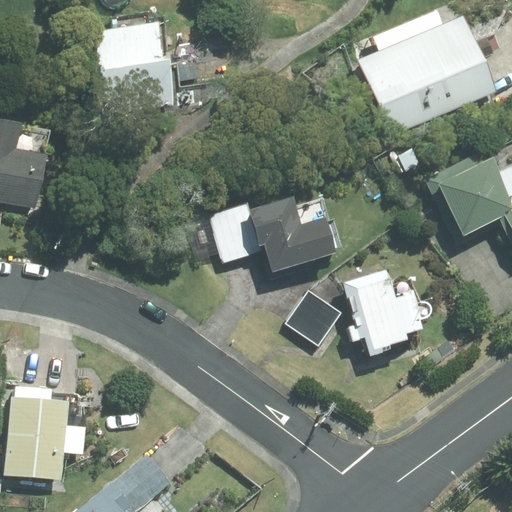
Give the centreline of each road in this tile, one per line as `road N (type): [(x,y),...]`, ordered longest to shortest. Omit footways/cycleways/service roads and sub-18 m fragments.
road 1 (residential): [(373,496),(121,315),(0,285)]
road 2 (tertiary): [(511,394),(373,496)]
